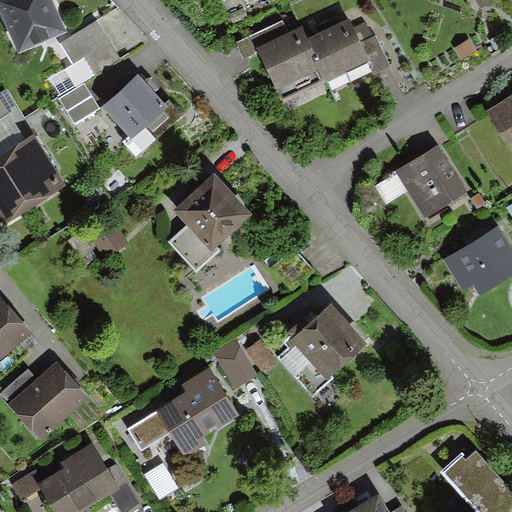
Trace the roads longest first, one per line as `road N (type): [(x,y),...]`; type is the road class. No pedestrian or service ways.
road 1 (residential): [(132,0),(312,196)]
road 2 (residential): [(312,196),(469,392)]
road 3 (residential): [(511,58),(360,155),(312,196)]
road 4 (residential): [(261,511),(469,392)]
